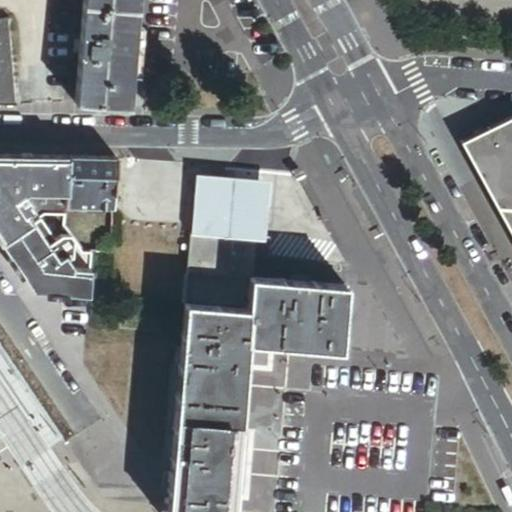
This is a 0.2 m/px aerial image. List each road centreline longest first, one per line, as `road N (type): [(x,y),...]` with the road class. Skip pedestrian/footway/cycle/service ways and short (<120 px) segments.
road 1 (primary): [(332,111),(511,437)]
road 2 (residential): [(332,111),(259,135),(0,131)]
road 3 (primary): [(511,339),(378,95)]
road 4 (residential): [(78,419),(0,298)]
road 5 (residential): [(511,85),(419,78),(378,95)]
road 6 (primary): [(273,0),(332,111)]
